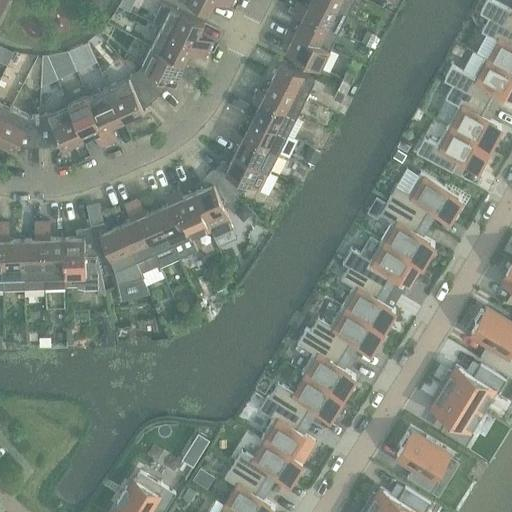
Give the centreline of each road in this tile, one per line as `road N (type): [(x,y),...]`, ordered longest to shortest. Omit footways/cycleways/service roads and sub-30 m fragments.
road 1 (residential): [(511,194),(319,511)]
road 2 (residential): [(0,191),(91,183),(154,154),(199,118),(259,0)]
